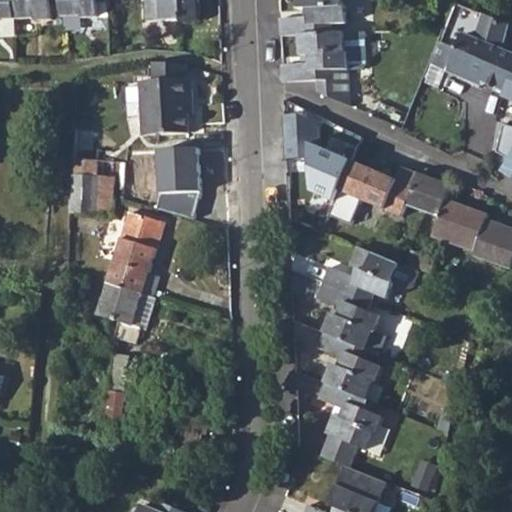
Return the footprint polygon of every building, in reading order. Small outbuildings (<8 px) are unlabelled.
[(0,0),(0,20),(18,20),(17,0),(0,0)] [(55,6),(63,6),(62,0),(17,0),(18,20),(38,19),(39,22),(55,21),(55,6)] [(102,4),(110,4),(109,0),(62,0),(63,6),(63,18),(84,17),(84,20),(102,19),(102,4)] [(199,0),(162,0),(147,1),(148,23),(183,21),(183,23),(200,22),(199,0)] [(346,7),(346,0),(300,0),(301,12),(309,11),(309,18),(282,19),(283,37),(301,36),(335,35),(334,25),(349,24),(348,7),(346,7)] [(511,51),(505,48),(511,25),(486,15),(478,38),(467,34),(460,49),(443,42),(434,66),(473,83),(475,78),(487,84),(511,94),(511,91),(511,51)] [(337,72),(350,71),(364,70),(368,66),(366,34),(347,34),(335,35),(301,36),(304,57),(311,57),(311,64),(284,65),(284,83),(320,81),(320,92),(333,100),(336,95),(338,97),(337,72)] [(189,82),(189,66),(157,64),(158,83),(145,83),(146,138),(191,137),(190,119),(190,99),(194,99),(194,82),(189,82)] [(338,97),(352,103),(350,71),(337,72),(338,97)] [(473,83),(485,88),(487,84),(475,78),(473,83)] [(511,125),(508,123),(501,151),(511,159),(511,161),(505,172),(511,176),(511,91),(511,94),(511,98),(511,100),(511,125)] [(281,114),(284,160),(304,156),(307,191),(328,199),(348,159),(320,145),(317,112),(281,114)] [(99,115),(76,114),(74,161),(99,162),(99,115)] [(158,193),(156,208),(192,219),(200,193),(195,147),(154,151),(158,193)] [(113,214),(115,161),(99,162),(74,161),(74,173),(98,174),(96,214),(113,214)] [(396,179),(394,183),(383,179),(384,175),(352,162),(330,217),(352,226),(362,200),(402,217),(407,204),(428,211),(439,179),(401,167),(396,179)] [(72,214),(96,214),(98,174),(74,173),(72,214)] [(394,183),(396,179),(384,175),(383,179),(394,183)] [(452,183),(439,179),(428,211),(440,216),(434,236),(478,251),(491,213),(451,199),(454,188),(451,187),(452,183)] [(150,275),(164,233),(129,222),(109,281),(157,296),(162,279),(150,275)] [(395,283),(403,264),(362,247),(354,267),(361,270),(358,276),(333,265),(326,282),(375,302),(378,294),(391,299),(398,284),(395,283)] [(437,261),(412,251),(408,263),(433,274),(437,261)] [(407,266),(403,264),(395,283),(398,284),(409,288),(416,286),(421,272),(407,266)] [(109,281),(107,290),(105,297),(107,299),(102,315),(120,321),(117,338),(139,346),(144,329),(148,330),(160,297),(157,296),(109,281)] [(372,311),(375,302),(326,282),(320,298),(345,309),(342,315),(335,313),(327,333),(368,350),(376,331),(379,332),(385,316),(372,311)] [(373,361),(376,353),(368,350),(327,333),(321,348),(345,358),(342,366),(336,364),(328,384),(369,400),(378,379),(381,378),(386,366),(373,361)] [(135,359),(114,355),(107,397),(128,401),(135,359)] [(0,409),(2,410),(12,377),(0,373),(0,409)] [(2,410),(14,413),(24,380),(12,377),(2,410)] [(373,410),(375,403),(369,400),(328,384),(321,399),(347,409),(344,416),(336,413),(329,434),(370,450),(377,432),(380,433),(382,426),(386,416),(373,410)] [(103,420),(124,423),(128,401),(107,397),(103,420)] [(446,409),(441,429),(451,433),(456,411),(446,409)] [(382,426),(380,433),(377,432),(370,450),(382,455),(392,430),(382,426)] [(348,467),(333,505),(341,508),(339,511),(329,511),(312,505),(309,511),(377,511),(389,483),(348,467)] [(185,511),(162,501),(158,510),(144,504),(140,511),(185,511)]
